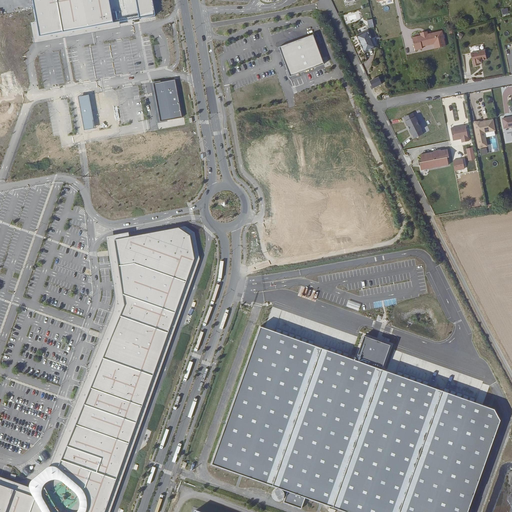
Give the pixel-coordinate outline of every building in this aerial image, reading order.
[(152,0),(33,0),(40,37),(155,16),(152,0)] [(372,39),(374,39),(370,30),(359,35),(362,42),(363,41),(365,45),(364,45),(367,52),(376,48),(372,39)] [(438,48),(448,46),(445,31),(428,34),(428,31),(421,32),(422,36),(415,37),(417,50),(424,48),(424,46),(436,43),(438,48)] [(313,35),(279,48),(290,77),(324,65),(313,35)] [(483,61),(489,60),(487,51),(473,53),(475,67),(481,66),(480,63),(483,63),(483,61)] [(382,84),(378,77),(369,81),(373,88),(382,84)] [(175,80),(153,85),(160,122),(182,118),(175,80)] [(421,121),(419,121),(415,112),(406,117),(407,120),(407,121),(414,134),(416,138),(425,134),(421,126),(421,125),(422,124),(422,123),(421,121)] [(490,144),(487,131),(497,129),(495,119),(484,121),(482,121),(479,121),(478,123),(482,146),(490,144)] [(464,141),(470,140),(467,124),(459,126),(459,127),(457,127),(457,126),(452,127),(455,139),(463,137),(464,141)] [(449,157),(450,156),(449,149),(442,150),(442,149),(435,151),(435,152),(422,154),(423,159),(423,161),(421,162),(422,165),(423,169),(450,164),(449,157)] [(457,169),(466,168),(464,158),(455,160),(457,169)] [(181,229),(116,241),(127,306),(59,478),(18,493),(0,486),(0,511),(109,511),(197,258),(193,237),(181,229)] [(385,292),(386,282),(379,281),(377,291),(385,292)] [(373,356),(267,318),(257,346),(253,345),(250,353),(254,355),(223,446),(216,465),(221,466),(220,469),(219,470),(218,471),(217,471),(216,473),(216,474),(216,476),(217,477),(217,478),(218,479),(220,479),(222,480),(224,479),(225,478),(226,477),(226,475),(226,473),(225,471),(224,471),(225,468),(227,469),(233,450),(328,484),(324,497),(345,504),(350,492),(407,511),(486,511),(511,438),(483,384),(466,388),(394,364),(403,340),(381,333),(373,356)] [(301,507),(305,495),(322,500),(324,494),(321,494),(322,490),(301,484),(301,486),(297,485),(295,492),(287,490),(284,502),(301,507)]
